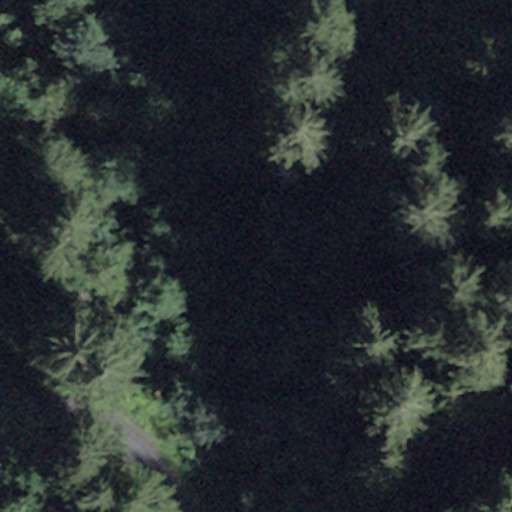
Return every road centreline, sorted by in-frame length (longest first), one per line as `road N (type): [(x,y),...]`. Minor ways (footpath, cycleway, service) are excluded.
road 1 (track): [(0,386),(78,409),(130,440),(175,511)]
road 2 (track): [(401,511),(511,433)]
